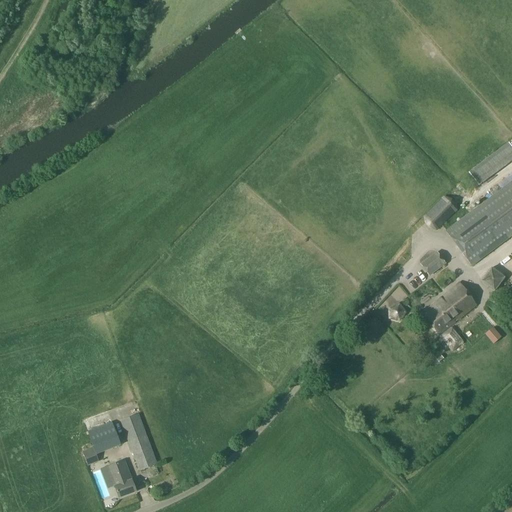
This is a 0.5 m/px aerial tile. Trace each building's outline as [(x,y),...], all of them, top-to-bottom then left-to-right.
[(511,160),(511,147),(509,143),(468,173),(478,185),(511,160)] [(511,234),(511,181),(446,231),(471,265),(511,234)] [(429,228),(437,230),(457,210),(455,204),(450,199),(444,197),(424,216),(425,223),(429,228)] [(420,265),(429,276),(445,264),(436,253),(420,265)] [(504,278),(491,268),(481,281),(494,292),(504,278)] [(476,305),(459,283),(422,314),(439,335),(476,305)] [(426,299),(422,294),(425,292),(423,288),(413,297),(420,305),(426,299)] [(399,305),(390,309),(390,318),(399,321),(404,313),(399,305)] [(463,342),(451,327),(440,336),(452,351),(463,342)] [(492,328),(486,334),(492,341),(499,336),(492,328)] [(121,421),(140,471),(157,465),(138,414),(121,421)] [(88,432),(96,454),(120,445),(111,423),(88,432)] [(82,452),(87,465),(98,461),(93,448),(82,452)] [(124,461),(107,467),(114,486),(113,486),(118,499),(137,492),(132,479),(131,479),(124,461)]
